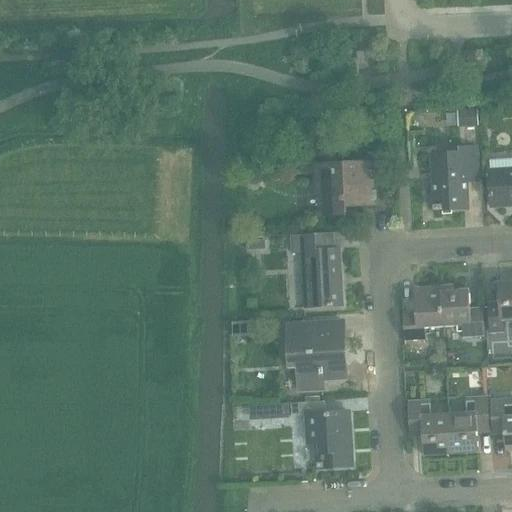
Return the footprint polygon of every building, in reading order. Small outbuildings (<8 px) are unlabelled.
[(365,60),(364,51),(353,52),(353,60),(365,60)] [(463,107),(463,108),(463,111),(458,111),(458,127),(479,126),(478,111),(480,111),(480,107),(463,107)] [(468,182),(479,181),(477,149),(461,150),(462,154),(432,156),(435,211),(465,209),(470,209),(468,182)] [(511,159),(491,161),(491,171),(489,171),(492,207),(511,206),(511,159)] [(357,205),(375,204),(375,198),(373,164),(316,168),(318,196),(323,195),(324,215),(347,213),(347,206),(357,205)] [(246,183),(245,184),(245,185),(246,185),(246,186),(246,187),(246,188),(247,188),(247,189),(248,190),(249,191),(250,191),(251,191),(252,192),(253,192),(254,192),(255,191),(256,191),(257,190),(258,190),(258,189),(259,189),(259,188),(260,187),(260,186),(260,185),(260,184),(260,183),(260,182),(260,181),(259,181),(259,180),(258,179),(257,178),(256,178),(256,177),(255,177),(254,177),(253,177),(252,177),(251,177),(250,177),(249,178),(248,178),(248,179),(247,179),(247,180),(246,181),(246,182),(246,183)] [(307,309),(342,307),(339,250),(334,250),(334,249),(333,236),(292,238),(293,254),(304,253),(307,309)] [(502,320),(511,319),(511,282),(500,283),(501,303),(489,304),(491,333),(503,332),(502,320)] [(463,338),(484,337),(483,308),(470,309),(469,290),(453,291),(453,286),(442,287),(444,328),(463,327),(463,338)] [(426,329),(444,328),(442,287),(414,288),(416,312),(404,313),(405,342),(427,341),(426,329)] [(254,322),(231,323),(232,336),(255,334),(254,322)] [(337,353),(345,352),(344,346),(343,323),(288,326),(290,355),(298,355),(300,391),(324,390),(323,380),(341,379),(340,363),(338,363),(337,353)] [(469,413),(451,414),(453,455),(480,453),(479,429),(491,428),(489,396),(487,397),(480,397),(468,398),(469,413)] [(426,456),(453,455),(451,414),(431,415),(430,400),(410,401),(412,433),(424,433),(426,456)] [(508,451),(511,451),(511,400),(493,402),(494,428),(495,435),(507,434),(508,451)] [(318,469),(351,467),(348,413),(324,415),(323,402),(292,404),(292,416),(308,415),(309,444),(317,444),(318,469)] [(283,404),(269,405),(270,418),(284,417),(289,416),(289,404),(283,404)]
